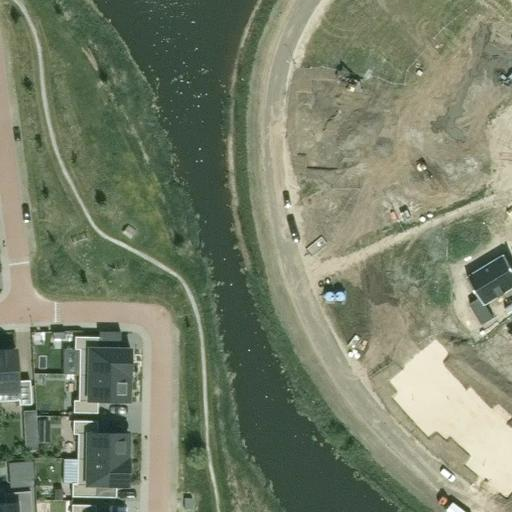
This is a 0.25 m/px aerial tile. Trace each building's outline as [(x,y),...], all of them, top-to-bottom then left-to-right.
[(381,0),(382,1),(375,6),(393,28),(405,18),(402,14),(419,0),(381,0)] [(328,51),(320,66),(345,71),(350,63),(352,64),(369,32),(354,23),(358,16),(342,7),(331,26),(329,24),(322,37),(324,39),(320,47),(328,51)] [(511,22),(511,23),(492,39),(511,64),(511,16),(509,19),(511,22)] [(468,50),(457,59),(473,80),(483,72),(503,97),(511,90),(511,64),(492,39),(472,55),(468,50)] [(405,54),(390,79),(404,87),(419,61),(405,54)] [(302,101),(301,124),(304,124),(304,125),(351,126),(351,127),(356,127),(357,100),(362,100),(363,86),(337,86),(337,98),(317,98),(304,98),(304,102),(302,101)] [(423,116),(423,130),(429,130),(429,156),(481,155),(481,128),(469,128),(449,128),(449,115),(423,116)] [(300,135),(300,148),(303,148),(303,152),(311,153),(331,153),(330,166),(361,166),(361,152),(351,152),(351,127),(351,126),(304,125),(303,135),(300,135)] [(429,156),(429,196),(455,196),(455,183),(475,183),(481,183),(482,179),(484,179),(484,157),(481,157),(481,155),(429,156)] [(335,198),(308,203),(314,231),(329,228),(330,233),(347,229),(345,224),(361,221),(356,195),(368,193),(365,177),(332,184),(335,198)] [(511,266),(505,256),(468,278),(480,299),(470,305),(483,326),(494,319),(486,305),(511,289),(511,266)] [(374,318),(353,331),(367,355),(390,341),(396,351),(412,341),(391,307),(388,309),(386,306),(372,315),(374,318)] [(75,337),(74,350),(79,350),(79,377),(129,378),(129,377),(130,377),(131,350),(98,350),(99,338),(75,337)] [(435,344),(396,383),(405,392),(397,399),(414,416),(450,382),(435,366),(446,356),(435,344)] [(19,406),(31,405),(30,381),(18,382),(16,351),(0,351),(0,402),(19,401),(19,406)] [(73,401),(73,413),(97,414),(97,402),(128,402),(129,378),(79,377),(78,401),(73,401)] [(450,382),(414,416),(430,434),(438,426),(447,436),(480,404),(469,393),(465,397),(450,382)] [(497,409),(465,448),(476,456),(469,464),(488,479),(511,449),(511,434),(502,427),(509,419),(497,409)] [(73,421),(73,435),(77,435),(77,461),(128,462),(129,460),(127,460),(128,434),(97,434),(97,422),(73,421)] [(511,449),(488,479),(506,494),(511,487),(511,449)] [(72,484),(72,497),(96,498),(96,486),(128,486),(128,462),(77,461),(77,484),(72,484)] [(33,462),(24,463),(26,486),(35,486),(33,462)] [(0,511),(31,511),(30,492),(4,494),(5,505),(0,505),(0,511)]
